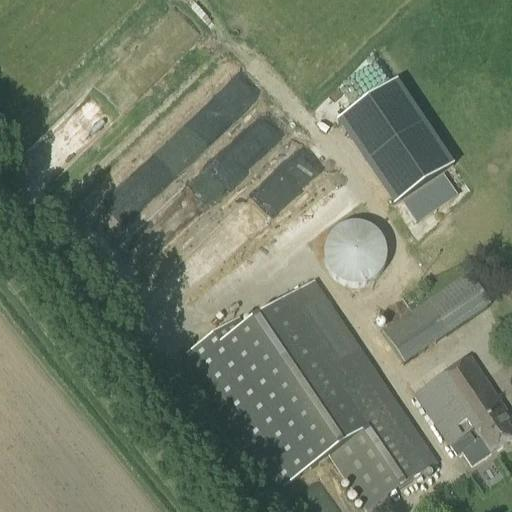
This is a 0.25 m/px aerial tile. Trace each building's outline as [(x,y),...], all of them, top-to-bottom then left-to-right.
[(168,48),(46,155),(66,178),(188,71),(168,48)] [(237,73),(210,97),(213,101),(144,163),(153,173),(158,168),(168,179),(260,98),(237,73)] [(391,211),(402,204),(416,225),(456,198),(442,177),(452,170),(396,87),(335,128),(391,211)] [(242,134),(151,213),(172,237),(298,125),(278,102),(242,134)] [(289,206),(332,159),(314,143),(271,190),(289,206)] [(254,198),(240,206),(248,218),(261,210),(254,198)] [(257,241),(240,213),(227,221),(244,249),(257,241)] [(352,290),(359,289),(366,287),(372,284),(378,280),(382,274),(385,267),(386,260),(386,253),(384,246),(381,240),(376,235),(370,230),(364,228),(357,226),(350,227),(343,228),(337,232),(331,236),(327,242),(324,249),(323,255),(323,263),(325,269),(328,276),(333,281),(338,285),(345,288),(352,290)] [(129,252),(148,240),(140,229),(122,241),(129,252)] [(174,291),(194,302),(210,273),(190,262),(174,291)] [(400,371),(483,310),(462,280),(378,342),(400,371)] [(365,511),(368,511),(436,466),(313,285),(244,332),(238,323),(188,357),(279,492),(329,458),(365,511)] [(490,459),(491,458),(511,443),(511,438),(505,428),(511,423),(469,362),(414,400),(456,461),(461,458),(470,471),(489,458),(490,459)]
